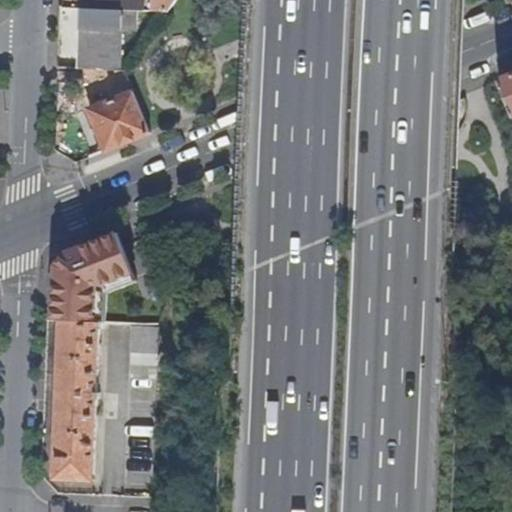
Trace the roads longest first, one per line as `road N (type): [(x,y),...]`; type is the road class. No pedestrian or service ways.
road 1 (secondary): [(24,226),(511,32)]
road 2 (motorway): [(305,0),(284,511)]
road 3 (motorway): [(375,511),(395,0)]
road 4 (residential): [(24,226),(12,511)]
road 5 (residential): [(32,40),(24,226)]
